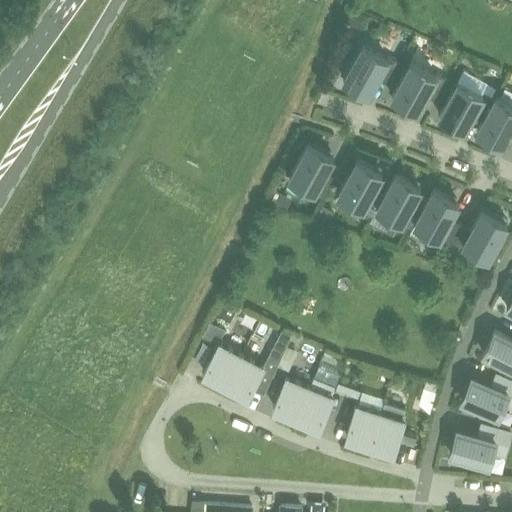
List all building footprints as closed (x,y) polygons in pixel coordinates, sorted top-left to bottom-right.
[(351,8),(345,20),(362,28),(368,15),(351,8)] [(362,44),(343,78),(346,80),(345,83),(356,89),(357,86),(368,92),(377,77),(387,83),(399,61),(388,54),(386,57),(362,44)] [(392,95),(395,97),(393,100),(404,106),(406,103),(417,109),(425,94),(436,100),(448,78),(436,71),(435,74),(411,61),(392,95)] [(472,113),(483,119),(495,97),(491,95),(496,87),(464,69),(439,114),(464,128),(472,113)] [(511,104),(496,96),(495,97),(483,119),(477,130),(502,144),(511,125),(511,104)] [(308,142),(289,176),(313,189),(311,192),(324,198),(336,176),(325,171),(333,156),(322,150),(324,146),(313,140),(311,143),(308,142)] [(373,215),(377,207),(384,193),(374,187),(382,172),(357,158),(338,192),(362,205),(360,208),(373,215)] [(395,172),(384,193),(377,207),(400,220),(399,222),(411,229),(415,222),(423,207),(412,201),(420,186),(395,172)] [(448,244),(460,222),(450,217),(458,202),(433,188),(423,207),(415,222),(438,235),(436,238),(448,244)] [(460,222),(448,244),(460,251),(464,243),(488,257),(507,223),(504,221),(506,218),(495,212),(493,215),(482,209),(471,228),(460,222)] [(211,329),(221,335),(226,325),(216,320),(211,329)] [(511,338),(509,337),(494,329),(483,352),(493,357),(491,362),(503,368),(505,364),(511,366),(511,338)] [(204,371),(226,383),(241,353),(219,341),(204,371)] [(278,364),(281,357),(270,352),(267,359),(278,364)] [(248,394),(263,364),(241,353),(226,383),(248,394)] [(281,357),(278,364),(288,369),(291,362),(281,357)] [(273,406),(296,416),(309,385),(287,375),(273,406)] [(497,387),(488,383),(471,375),(461,399),(471,403),(469,408),(482,413),(484,409),(498,415),(503,403),(511,407),(511,379),(502,376),(497,387)] [(332,394),(331,394),(335,384),(313,376),(309,385),(296,416),(319,426),(332,394)] [(424,380),(420,393),(433,397),(437,384),(424,380)] [(346,393),(349,385),(338,381),(336,389),(346,393)] [(349,385),(346,393),(357,397),(360,389),(349,385)] [(404,418),(402,418),(405,408),(383,401),(380,411),(370,443),(393,451),(404,418)] [(346,435),(370,443),(380,411),(356,403),(346,435)] [(473,464),(474,460),(488,464),(492,452),(503,455),(510,431),(487,424),(484,436),(456,428),(449,453),(461,456),(459,461),(473,464)]
